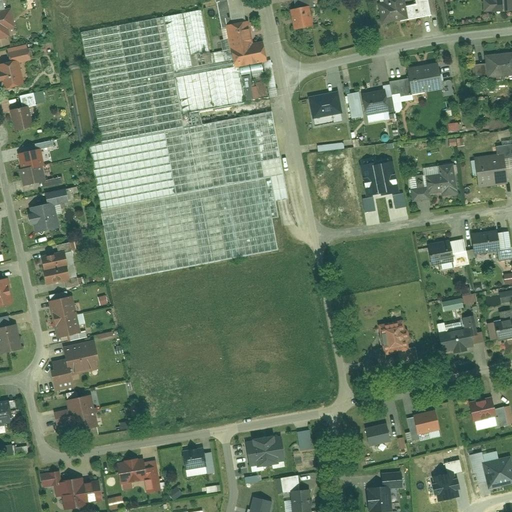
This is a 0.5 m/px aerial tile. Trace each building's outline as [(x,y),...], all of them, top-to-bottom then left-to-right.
[(227,26),(234,24),(230,0),(217,2),(222,26),(227,26)] [(382,0),(383,2),(376,3),(381,25),(408,20),(406,6),(404,0),(382,0)] [(406,6),(408,20),(433,15),(429,0),(414,0),(416,4),(406,6)] [(511,0),(481,0),(482,13),(511,10),(511,0)] [(311,5),(292,9),(296,29),(315,25),(311,5)] [(13,8),(0,10),(0,39),(11,37),(10,29),(17,27),(13,8)] [(227,26),(231,50),(234,67),(269,61),(266,41),(255,43),(251,21),(234,24),(227,26)] [(511,51),(487,55),(488,63),(490,74),(490,77),(511,75),(511,51)] [(20,59),(0,64),(0,67),(6,90),(26,84),(20,59)] [(440,62),(409,67),(411,78),(414,95),(445,88),(440,62)] [(488,63),(473,65),(475,76),(490,74),(488,63)] [(391,81),(392,84),(397,113),(401,112),(405,108),(403,101),(415,100),(414,95),(411,78),(391,81)] [(384,85),(385,89),(387,89),(391,111),(390,112),(390,114),(397,113),(392,84),(384,85)] [(385,89),(363,93),(367,115),(390,112),(391,111),(387,89),(385,89)] [(339,91),(310,97),(314,119),(344,113),(339,91)] [(360,92),(348,94),(353,119),(365,117),(360,92)] [(30,105),(11,110),(16,131),(35,126),(30,105)] [(459,123),(448,124),(448,132),(459,131),(459,123)] [(465,137),(451,139),(452,147),(466,145),(465,137)] [(342,143),(317,146),(317,152),(343,149),(342,143)] [(511,143),(497,146),(499,154),(505,154),(505,158),(511,157),(511,143)] [(43,148),(20,153),(23,168),(21,169),(24,186),(47,180),(44,165),(46,164),(43,148)] [(499,154),(477,157),(480,187),(509,183),(505,158),(505,154),(499,154)] [(396,194),(391,163),(376,166),(381,194),(381,196),(396,194)] [(444,192),(444,196),(460,193),(455,163),(441,165),(442,174),(427,176),(429,186),(430,194),(444,192)] [(376,164),(363,166),(367,196),(381,194),(376,166),(376,164)] [(424,168),(425,174),(427,174),(427,176),(442,174),(441,165),(424,168)] [(411,176),(413,188),(429,186),(427,176),(427,174),(425,174),(411,176)] [(430,194),(429,186),(413,188),(414,202),(431,199),(430,194)] [(404,194),(391,195),(392,209),(405,208),(404,194)] [(363,213),(375,211),(372,197),(361,199),(363,213)] [(55,202),(31,207),(37,233),(60,227),(55,202)] [(499,231),(473,235),(476,254),(502,250),(499,231)] [(451,240),(429,244),(433,265),(455,261),(451,240)] [(66,252),(42,256),(48,285),(72,280),(66,252)] [(511,284),(511,274),(503,275),(503,285),(511,284)] [(9,278),(0,279),(0,306),(15,303),(9,278)] [(511,291),(498,292),(499,303),(511,302),(511,291)] [(75,295),(51,301),(58,337),(83,332),(75,295)] [(472,296),(462,298),(464,304),(474,302),(472,296)] [(441,302),(442,312),(462,309),(461,299),(441,302)] [(511,319),(496,323),(499,341),(511,338),(511,319)] [(405,320),(381,325),(386,354),(411,349),(405,320)] [(18,323),(0,327),(0,344),(2,353),(24,348),(18,323)] [(473,327),(440,333),(443,353),(475,346),(473,327)] [(95,340),(65,347),(67,359),(54,362),(55,369),(53,370),(57,391),(76,386),(74,375),(100,369),(98,361),(101,361),(95,340)] [(92,395),(68,400),(74,432),(100,426),(92,395)] [(494,397),(470,402),(476,422),(498,416),(494,397)] [(10,400),(0,401),(0,424),(14,422),(10,400)] [(437,410),(415,415),(420,435),(442,430),(437,410)] [(389,424),(367,428),(371,447),(393,441),(389,424)] [(311,430),(299,432),(301,450),(314,448),(311,430)] [(284,435),(248,441),(252,466),(288,460),(284,435)] [(5,457),(13,455),(11,445),(2,447),(5,457)] [(205,447),(184,450),(187,469),(188,469),(208,466),(206,453),(205,447)] [(213,452),(206,453),(208,466),(209,474),(216,472),(213,452)] [(511,483),(511,461),(511,457),(481,464),(487,490),(511,483)] [(146,458),(119,462),(122,485),(146,480),(150,479),(147,461),(146,458)] [(157,460),(147,461),(150,479),(146,480),(148,493),(163,490),(159,472),(157,460)] [(208,466),(188,469),(188,476),(209,474),(208,466)] [(61,470),(42,473),(44,487),(56,485),(58,497),(64,496),(66,510),(88,506),(87,503),(104,500),(100,480),(86,482),(85,477),(63,481),(61,470)] [(459,497),(454,472),(432,477),(438,502),(459,497)] [(259,475),(246,477),(247,483),(260,481),(259,475)] [(179,486),(170,492),(175,501),(184,494),(179,486)] [(392,486),(369,487),(370,511),(386,511),(394,511),(392,486)] [(313,511),(311,490),(292,491),(292,511),(313,511)] [(121,496),(110,499),(112,511),(123,508),(121,496)] [(270,511),(274,501),(255,496),(252,509),(250,511),(270,511)]
